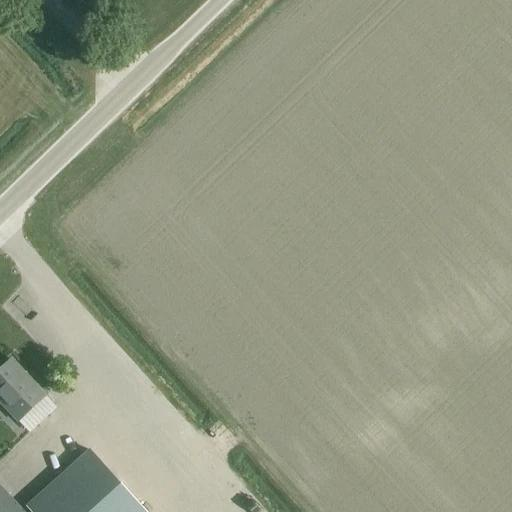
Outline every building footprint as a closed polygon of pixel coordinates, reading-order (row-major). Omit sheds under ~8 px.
[(0,401),(18,421),(45,396),(12,360),(0,370),(0,401)] [(28,438),(38,449),(67,421),(57,411),(28,438)] [(222,432),(205,450),(228,470),(244,452),(222,432)] [(144,511),(90,451),(28,506),(33,511),(144,511)] [(20,511),(0,489),(0,511),(20,511)]
